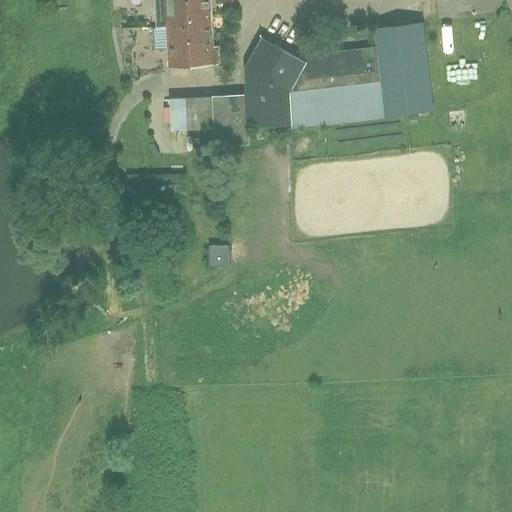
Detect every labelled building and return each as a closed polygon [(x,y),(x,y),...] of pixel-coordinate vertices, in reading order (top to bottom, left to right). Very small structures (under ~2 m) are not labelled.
[(212,12),(211,0),(154,0),(156,27),(168,27),(190,25),(189,17),(200,17),(200,12),(212,12)] [(214,46),(212,12),(200,12),(200,17),(189,17),(190,25),(192,65),(220,64),(219,46),(214,46)] [(173,130),(215,128),(216,145),(251,143),(250,126),(292,124),(292,126),(433,111),(423,23),(375,28),(378,46),(307,55),(307,61),(306,62),(263,36),(245,67),(247,95),(172,100),(172,108),(173,123),(173,130)] [(192,65),(190,25),(168,27),(170,66),(192,65)] [(172,108),(165,108),(166,124),(173,123),(172,108)] [(230,266),(230,245),(211,245),(211,266),(230,266)]
